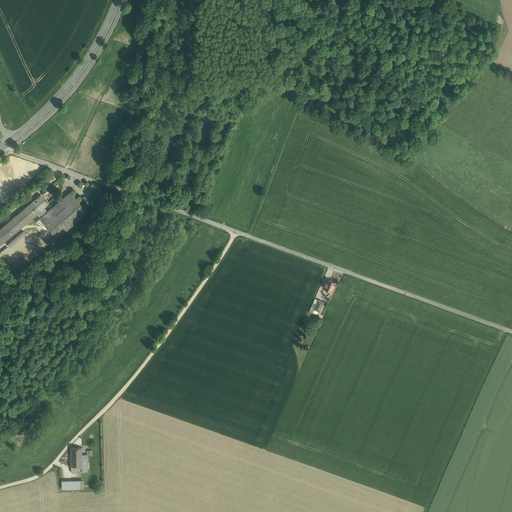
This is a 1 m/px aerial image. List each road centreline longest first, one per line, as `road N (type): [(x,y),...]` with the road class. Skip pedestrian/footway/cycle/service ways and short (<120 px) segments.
road 1 (unclassified): [(6,143),(511,331)]
road 2 (track): [(0,487),(44,473),(121,394),(236,231)]
road 3 (track): [(506,329),(426,511)]
road 4 (secondary): [(6,143),(67,85),(117,0)]
